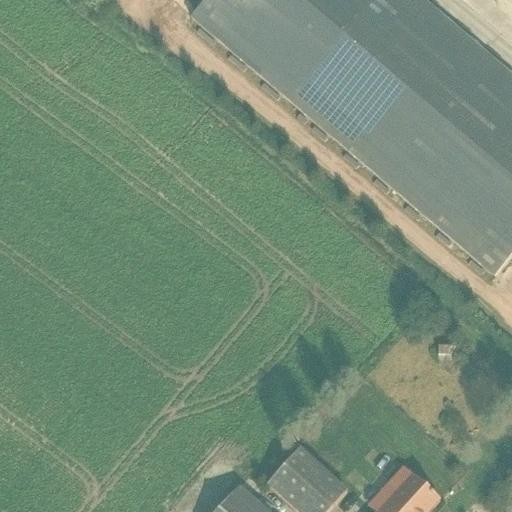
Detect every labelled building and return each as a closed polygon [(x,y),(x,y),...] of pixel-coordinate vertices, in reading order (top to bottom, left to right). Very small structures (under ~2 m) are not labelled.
[(489,279),(511,252),(511,78),(421,0),(202,0),(186,19),(489,279)] [(444,349),(445,362),(461,361),(460,348),(444,349)] [(311,453),(277,488),(301,511),(341,511),(356,496),(311,453)] [(367,511),(431,511),(441,503),(405,471),(367,511)] [(271,511),(242,487),(220,511),(271,511)]
